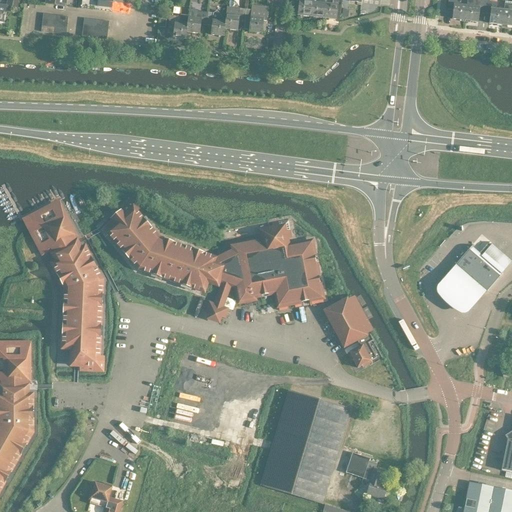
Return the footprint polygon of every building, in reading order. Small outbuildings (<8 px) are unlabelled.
[(7,0),(7,5),(0,4),(0,21),(4,22),(6,10),(12,11),(13,0),(7,0)] [(310,17),(312,0),(299,0),(297,16),(310,17)] [(323,19),(325,0),(312,0),(310,17),(323,19)] [(325,0),(323,19),(336,20),(338,0),(332,0),(332,5),(325,4),(325,0)] [(452,20),(465,21),(466,6),(459,5),(459,0),(448,0),(447,10),(453,10),(452,20)] [(479,13),(484,14),(485,14),(486,1),(476,0),(475,0),(467,0),(467,6),(466,6),(465,21),(478,22),(479,13)] [(489,23),(502,25),(503,10),(496,10),(497,3),(486,1),(485,14),(490,15),(489,23)] [(511,2),(504,1),(503,10),(502,25),(511,26),(511,2)] [(250,11),(245,10),(244,23),(243,29),(249,30),(248,32),(263,34),(266,7),(251,6),(250,11)] [(239,22),(244,23),(245,10),(226,8),(225,22),(224,30),(225,30),(238,31),(239,22)] [(187,25),(186,33),(187,33),(199,34),(200,25),(206,26),(207,13),(196,12),(196,10),(189,10),(188,17),(187,25)] [(224,37),(225,30),(224,30),(225,22),(217,11),(213,14),(207,13),(206,26),(211,26),(210,35),(224,37)] [(188,17),(181,16),(181,18),(169,17),(168,29),(174,29),(173,39),(186,40),(187,33),(186,33),(187,25),(188,17)] [(211,278),(210,280),(210,281),(210,282),(210,283),(211,283),(211,284),(212,284),(213,285),(214,285),(215,285),(216,285),(216,284),(217,284),(217,283),(218,282),(218,281),(222,282),(217,297),(225,300),(230,285),(236,287),(239,302),(254,299),(254,297),(275,293),(278,306),(322,298),(312,241),(284,247),(283,239),(291,238),(288,220),(272,223),(273,232),(264,233),(265,238),(229,245),(230,250),(213,258),(203,255),(204,253),(193,249),(192,251),(173,244),(174,243),(163,239),(163,241),(159,239),(149,228),(151,227),(143,218),(142,219),(128,204),(111,219),(118,226),(110,233),(123,249),(122,251),(129,259),(131,258),(139,268),(152,272),(151,274),(162,278),(163,276),(182,283),(181,285),(192,288),(192,287),(202,290),(207,278),(208,277),(211,278)] [(75,236),(59,205),(49,211),(51,215),(35,223),(43,239),(39,241),(45,251),(53,247),(60,261),(54,265),(59,274),(57,275),(63,285),(64,284),(66,288),(66,302),(64,302),(63,309),(65,309),(65,329),(63,329),(62,335),(64,335),(64,346),(74,346),(74,363),(97,364),(98,337),(100,337),(100,325),(98,325),(99,305),(101,305),(102,294),(100,293),(100,280),(94,269),(96,268),(91,257),(89,258),(84,249),(79,252),(72,237),(75,236)] [(455,264),(487,291),(502,273),(482,255),(493,243),(492,243),(488,248),(486,246),(490,241),(479,253),(471,246),(455,264)] [(511,261),(511,260),(493,243),(482,255),(502,273),(511,261)] [(487,291),(455,264),(438,285),(436,289),(437,293),(445,302),(454,310),(461,314),(465,314),(469,312),(487,291)] [(357,342),(360,347),(347,354),(351,361),(353,360),(357,368),(362,366),(362,367),(371,362),(371,361),(376,358),(368,343),(373,341),(370,335),(357,342)] [(17,351),(0,350),(0,380),(4,381),(4,397),(0,396),(0,486),(3,481),(5,482),(10,472),(9,471),(18,454),(20,455),(26,444),(24,443),(31,432),(31,419),(33,419),(33,407),(31,407),(31,397),(25,397),(25,380),(29,380),(29,347),(17,347),(17,351)] [(502,377),(509,378),(511,371),(504,370),(502,377)] [(350,409),(288,392),(261,487),(323,504),(350,409)] [(511,436),(507,439),(507,443),(506,443),(501,470),(511,472),(511,436)] [(376,463),(369,461),(370,459),(352,453),(345,473),(371,481),(367,494),(383,499),(387,486),(381,484),(385,471),(375,468),(376,463)] [(511,511),(511,490),(469,482),(464,507),(489,511),(511,511)] [(104,511),(119,511),(122,501),(109,497),(112,486),(104,484),(104,485),(95,483),(94,488),(93,488),(92,487),(89,497),(91,497),(89,504),(105,508),(104,511)]
